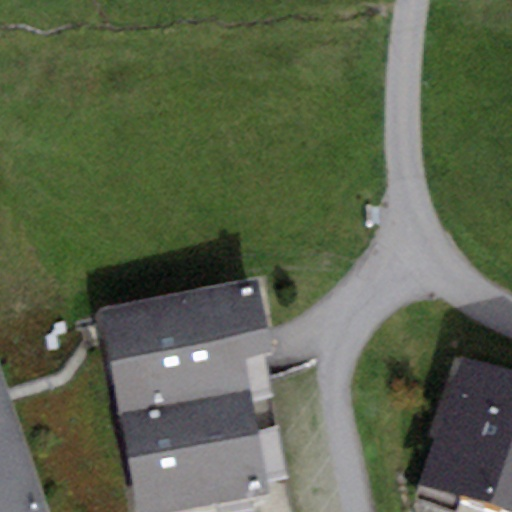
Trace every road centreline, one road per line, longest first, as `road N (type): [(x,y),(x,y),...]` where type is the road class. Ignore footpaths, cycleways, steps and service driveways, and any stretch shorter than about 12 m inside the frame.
road 1 (residential): [(423,240),(362,307),(339,353),(339,414),(355,511)]
road 2 (residential): [(423,240),(401,138),(412,0)]
